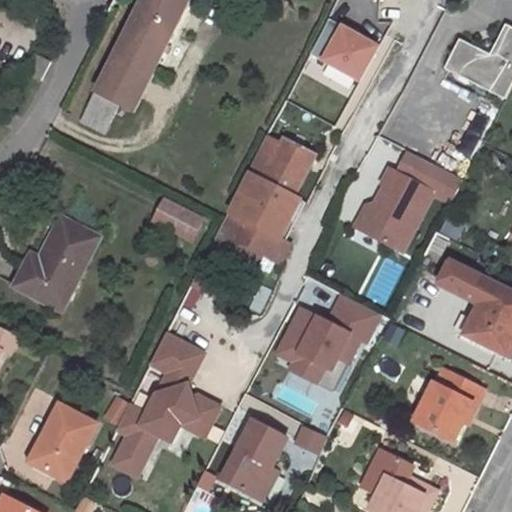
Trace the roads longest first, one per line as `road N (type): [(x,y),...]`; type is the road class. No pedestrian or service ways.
road 1 (residential): [(91,0),(16,147),(0,163)]
road 2 (unknown): [(437,0),(356,165)]
